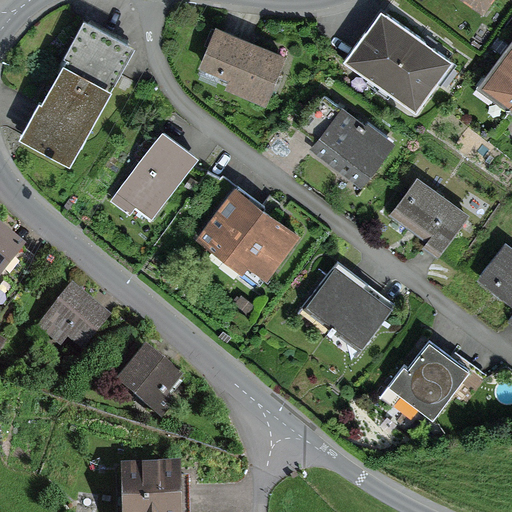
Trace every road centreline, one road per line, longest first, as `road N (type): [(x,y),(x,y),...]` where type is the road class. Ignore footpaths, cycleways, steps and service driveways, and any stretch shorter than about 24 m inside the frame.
road 1 (unclassified): [(432,511),(272,419),(16,193),(0,166)]
road 2 (residential): [(158,0),(154,43),(173,93),(511,355)]
